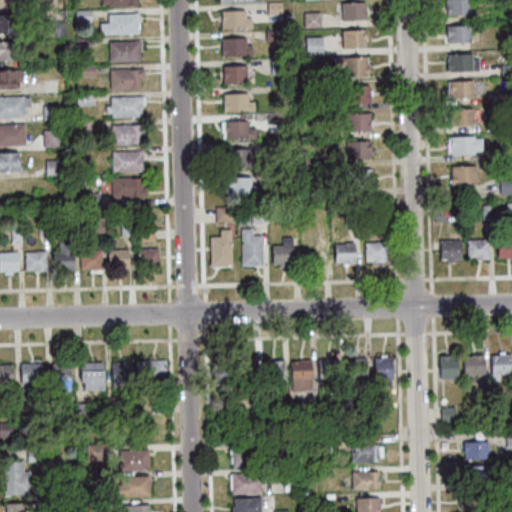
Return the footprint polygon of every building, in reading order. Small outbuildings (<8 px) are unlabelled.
[(38,0),(54,0),(54,8),(38,8),(38,0)] [(468,0),(468,13),(446,14),(445,0),(468,0)] [(280,1),(280,13),(267,14),(266,2),(280,1)] [(341,19),(340,3),(363,2),(364,19),(341,19)] [(74,10),(89,10),(89,21),(74,21),(74,10)] [(243,10),(243,17),(249,17),(250,27),(221,28),(220,10),(243,10)] [(303,27),(303,12),(318,12),(318,26),(303,27)] [(107,14),(136,13),(137,32),(99,34),(99,23),(107,23),(107,14)] [(11,31),(0,31),(0,14),(11,14),(11,31)] [(57,35),(42,36),(42,21),(57,21),(57,35)] [(445,26),(469,25),(469,41),(446,41),(445,26)] [(364,46),(340,47),(340,30),(365,29),(365,41),(364,41),(364,46)] [(264,41),(264,31),(279,31),(279,40),(264,41)] [(320,53),(304,54),(304,37),(320,37),(320,53)] [(90,47),(75,48),(75,39),(90,38),(90,47)] [(221,38),(244,38),(244,46),(251,45),(251,54),(221,55),(221,38)] [(108,61),(107,41),(137,40),(137,60),(108,61)] [(0,41),(21,41),(21,49),(18,49),(19,58),(0,58),(0,41)] [(447,54),(470,53),(470,58),(477,57),(477,69),(446,70),(446,60),(447,60),(447,54)] [(333,57),(365,56),(366,74),(342,75),(341,65),(333,65),(333,57)] [(284,58),(285,74),(271,74),(270,58),(284,58)] [(499,65),(511,64),(511,74),(499,75),(499,65)] [(76,75),(76,65),(93,65),(93,75),(76,75)] [(245,65),(245,82),(222,83),(221,66),(245,65)] [(108,69),(142,68),(143,77),(137,77),(138,88),(109,89),(108,69)] [(0,69),(12,69),(13,87),(0,87),(0,69)] [(327,82),(313,83),(313,71),(327,71),(327,82)] [(471,80),(472,96),(447,96),(446,81),(471,80)] [(343,103),(343,86),(367,86),(368,102),(343,103)] [(90,104),(75,105),(75,93),(90,93),(90,104)] [(222,94),(246,93),(246,101),(252,101),(252,110),(223,111),(222,94)] [(109,96),(140,95),(140,97),(143,97),(143,104),(140,104),(139,105),(139,116),(110,117),(109,112),(105,112),(105,106),(109,106),(109,96)] [(22,116),(0,116),(0,96),(21,96),(21,98),(28,97),(29,105),(22,105),(22,116)] [(327,108),(313,108),(312,99),(327,99),(327,108)] [(57,105),(57,119),(42,120),(42,105),(57,105)] [(449,109),(471,108),(471,124),(449,124),(449,109)] [(266,113),(281,113),(281,123),(267,123),(266,113)] [(368,130),(345,130),(345,114),(367,113),(368,130)] [(246,120),(246,128),(254,128),(254,137),(221,138),(221,131),(220,131),(220,121),(246,120)] [(0,123),(22,123),(23,144),(0,144),(0,123)] [(110,124),(139,123),(139,126),(144,125),(144,132),(139,132),(139,143),(110,144),(110,124)] [(42,147),(41,130),(57,129),(57,146),(42,147)] [(449,153),(449,151),(446,151),(445,143),(449,143),(449,136),(472,135),(472,138),(480,138),(480,150),(473,150),(473,152),(449,153)] [(345,158),(344,141),(367,140),(368,158),(345,158)] [(224,149),(248,148),(248,156),(253,155),(254,167),(225,168),(224,149)] [(489,149),(503,148),(503,158),(490,158),(489,149)] [(141,170),(111,171),(110,151),(140,150),(141,170)] [(17,170),(0,170),(0,152),(16,152),(17,170)] [(318,164),(303,164),(302,154),(317,153),(318,164)] [(60,159),(60,174),(44,175),(44,159),(60,159)] [(449,166),(474,165),(474,183),(450,184),(449,166)] [(271,169),(288,168),(288,179),(271,180),(271,169)] [(345,169),(369,169),(369,187),(345,188),(345,169)] [(110,177),(134,177),(139,177),(140,188),(144,188),(144,196),(110,197),(110,177)] [(249,177),(249,185),(255,185),(255,193),(226,194),(226,177),(249,177)] [(499,178),(511,177),(511,192),(499,192),(499,178)] [(304,195),(303,185),(317,185),(318,194),(304,195)] [(97,192),(98,207),(82,208),(82,192),(97,192)] [(481,219),(481,205),(490,204),(491,218),(481,219)] [(214,207),(231,207),(231,221),(215,221),(214,207)] [(357,208),(357,224),(343,224),(343,208),(357,208)] [(389,219),(372,219),(372,208),(388,208),(389,219)] [(76,231),(64,231),(64,215),(76,215),(76,231)] [(46,218),(47,233),(37,233),(36,219),(46,218)] [(102,232),(89,232),(89,219),(102,218),(102,232)] [(132,221),(132,234),(120,234),(120,221),(132,221)] [(19,241),(10,241),(9,226),(19,226),(19,241)] [(153,240),(136,240),(135,227),(152,226),(153,240)] [(240,264),(240,228),(250,228),(250,236),(260,235),(261,264),(240,264)] [(228,229),(229,265),(209,265),(209,237),(218,236),(218,229),(228,229)] [(271,245),(281,245),(281,237),(290,237),(291,263),(284,263),(284,266),(278,266),(278,263),(271,263),(271,245)] [(496,257),(495,239),(511,238),(511,257),(504,258),(504,257),(496,257)] [(438,240),(458,239),(459,258),(451,258),(451,261),(445,261),(445,258),(439,259),(438,240)] [(487,258),(466,259),(465,239),(486,239),(487,258)] [(70,241),(71,270),(60,271),(60,268),(52,269),(51,251),(57,251),(57,242),(70,241)] [(79,268),(78,242),(87,241),(87,250),(100,250),(100,268),(79,268)] [(363,242),(385,242),(385,261),(372,261),(372,260),(364,260),(363,242)] [(333,261),(333,244),(343,244),(343,243),(352,243),(353,261),(342,262),(342,261),(333,261)] [(303,244),(303,263),(325,263),(325,244),(303,244)] [(136,267),(135,248),(156,248),(157,267),(136,267)] [(107,250),(126,249),(127,267),(107,267),(107,250)] [(0,270),(0,251),(16,251),(16,270),(9,270),(9,273),(2,274),(2,270),(0,270)] [(23,252),(44,251),(44,270),(32,271),(32,270),(23,270),(23,252)] [(490,379),(490,355),(498,355),(498,352),(502,351),(502,353),(509,353),(510,373),(497,373),(497,379),(490,379)] [(462,374),(462,355),(481,354),(481,374),(462,374)] [(317,377),(317,359),(325,359),(325,356),(330,355),(330,359),(337,359),(337,377),(317,377)] [(439,378),(438,355),(455,355),(455,378),(439,378)] [(363,357),(364,375),(345,375),(345,358),(363,357)] [(373,379),(373,357),(390,357),(390,379),(373,379)] [(289,361),(298,361),(298,359),(309,359),(309,389),(289,389),(289,361)] [(134,360),(164,360),(164,379),(134,380),(134,360)] [(262,379),(262,362),(270,362),(270,361),(281,360),(282,379),(262,379)] [(110,387),(110,361),(128,361),(128,387),(110,387)] [(211,384),(211,362),(227,361),(227,384),(211,384)] [(234,361),(253,361),(254,379),(234,379),(234,361)] [(79,382),(79,363),(100,362),(100,371),(101,371),(101,389),(82,389),(82,382),(79,382)] [(19,364),(40,363),(40,383),(19,383),(19,364)] [(51,389),(50,363),(68,363),(68,388),(51,389)] [(0,383),(0,364),(10,364),(10,383),(0,383)] [(106,401),(115,401),(115,415),(106,415),(106,401)] [(150,413),(150,402),(164,402),(164,412),(150,413)] [(88,403),(89,417),(75,417),(75,403),(88,403)] [(453,421),(440,421),(440,407),(453,406),(453,421)] [(16,435),(16,415),(30,415),(30,434),(16,435)] [(0,422),(13,422),(13,436),(0,436),(0,422)] [(329,451),(313,452),(313,438),(328,437),(329,451)] [(294,440),(294,454),(277,454),(277,440),(294,440)] [(485,441),(485,458),(463,458),(463,452),(462,452),(462,443),(463,443),(463,442),(485,441)] [(104,456),(85,456),(84,444),(104,444),(104,456)] [(349,461),(349,444),(375,444),(376,446),(380,446),(380,456),(376,457),(376,460),(349,461)] [(258,446),(258,466),(231,467),(230,447),(258,446)] [(26,462),(26,451),(41,450),(41,461),(26,462)] [(118,470),(118,450),(146,450),(147,470),(118,470)] [(21,459),(21,471),(27,471),(27,494),(2,494),(2,460),(21,459)] [(464,483),(463,465),(487,465),(487,482),(464,483)] [(278,483),(278,469),(295,468),(295,482),(278,483)] [(377,488),(350,488),(350,472),(377,471),(377,488)] [(230,473),(258,473),(258,493),(230,493),(230,473)] [(109,496),(109,484),(123,484),(123,476),(147,475),(148,496),(109,496)] [(466,503),(488,503),(488,481),(466,481),(466,503)] [(482,491),(482,508),(460,509),(460,491),(482,491)] [(258,511),(230,511),(230,506),(232,506),(232,498),(258,497),(258,511)] [(354,511),(354,498),(376,497),(376,511),(354,511)] [(107,509),(93,510),(93,500),(107,500),(107,509)] [(4,511),(4,503),(22,503),(22,511),(4,511)]
